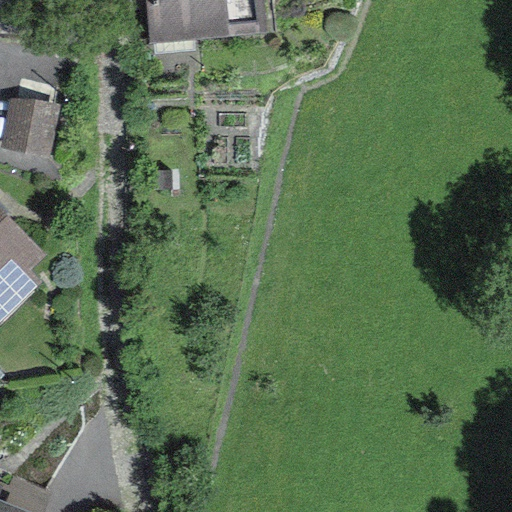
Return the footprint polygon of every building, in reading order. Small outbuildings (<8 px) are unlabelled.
[(193,50),(193,40),(278,33),(275,0),(139,0),(143,44),(151,43),(152,54),(193,50)] [(21,78),(15,100),(8,100),(0,130),(0,148),(44,160),(57,106),(51,104),(55,87),(21,78)] [(166,200),(166,161),(142,161),(142,200),(166,200)] [(28,273),(44,258),(0,212),(0,321),(39,284),(28,273)] [(0,511),(26,511),(0,501),(0,511)]
